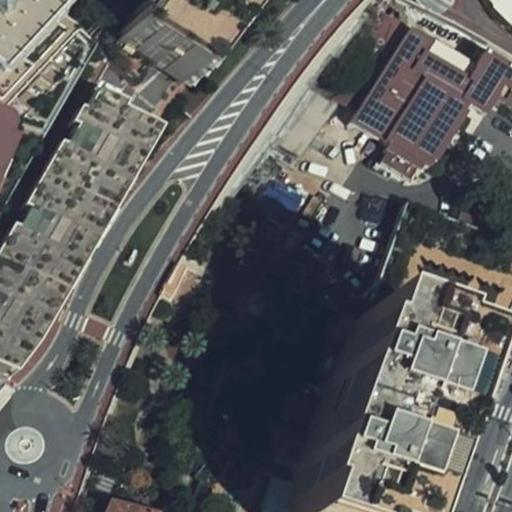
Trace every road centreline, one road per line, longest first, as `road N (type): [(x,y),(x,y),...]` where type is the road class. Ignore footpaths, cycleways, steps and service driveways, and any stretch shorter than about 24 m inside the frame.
road 1 (primary): [(65,440),(81,424),(194,202),(325,0)]
road 2 (primary): [(324,0),(257,62),(158,180),(110,247),(24,409)]
road 3 (tertiary): [(511,385),(462,511)]
